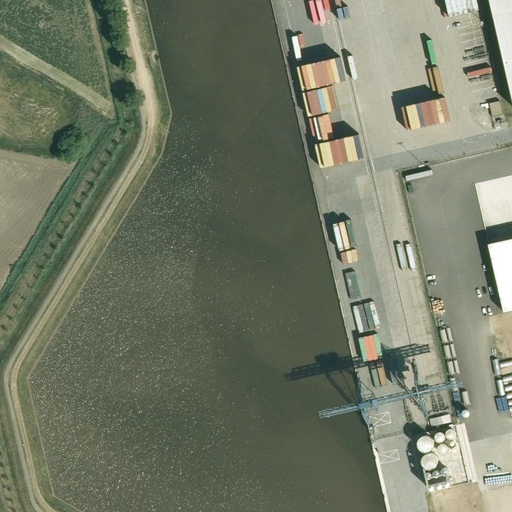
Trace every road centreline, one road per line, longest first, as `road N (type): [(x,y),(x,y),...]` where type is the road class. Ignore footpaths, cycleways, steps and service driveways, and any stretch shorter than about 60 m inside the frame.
road 1 (track): [(126,0),(150,106),(147,145),(12,383),(36,492),(50,511)]
road 2 (unclassified): [(511,136),(335,176),(396,445),(390,484)]
